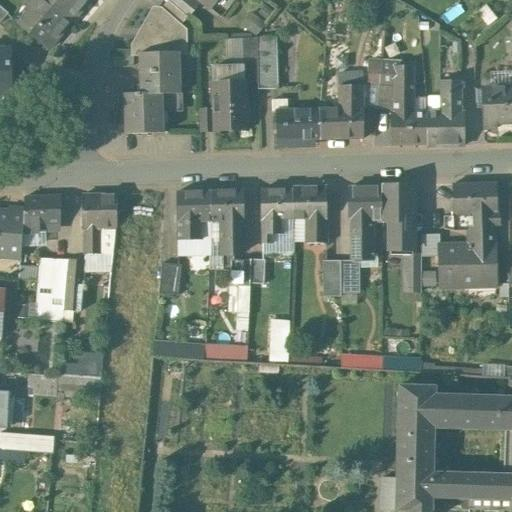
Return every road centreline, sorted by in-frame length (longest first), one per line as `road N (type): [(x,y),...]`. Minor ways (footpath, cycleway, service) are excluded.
road 1 (residential): [(84,177),(511,165)]
road 2 (residential): [(125,0),(95,53),(84,106),(84,177)]
